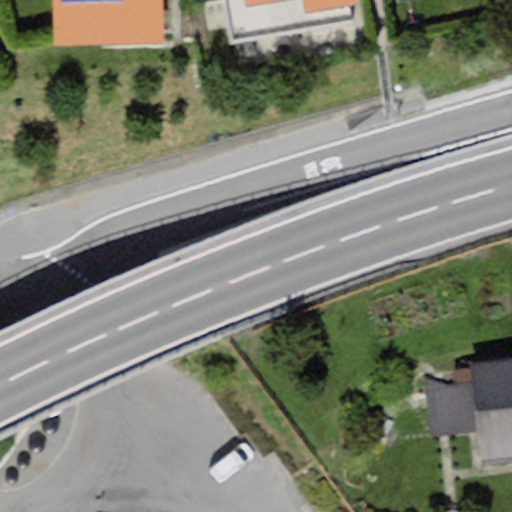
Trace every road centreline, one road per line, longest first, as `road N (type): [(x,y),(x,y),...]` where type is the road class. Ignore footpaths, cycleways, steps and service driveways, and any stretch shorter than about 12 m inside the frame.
road 1 (primary): [(511,183),(293,248),(0,378)]
road 2 (residential): [(511,116),(75,234)]
road 3 (residential): [(164,482),(150,417),(75,234)]
road 4 (residential): [(30,511),(164,482)]
